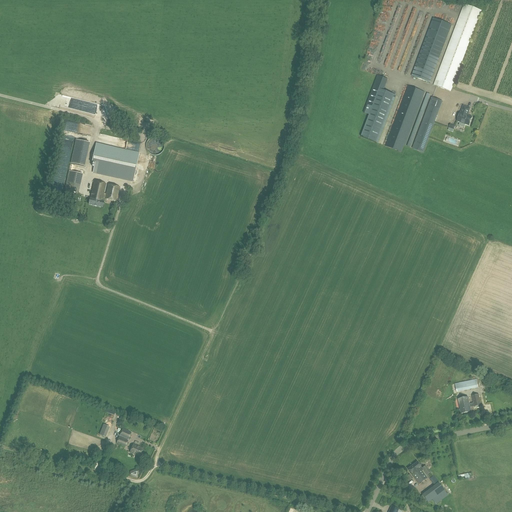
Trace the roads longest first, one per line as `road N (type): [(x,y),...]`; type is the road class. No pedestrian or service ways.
road 1 (track): [(212,334),(292,150),(320,0)]
road 2 (tertiary): [(366,511),(390,458),(405,445),(511,422)]
road 3 (track): [(0,446),(133,481),(155,463)]
road 4 (track): [(159,449),(212,334)]
